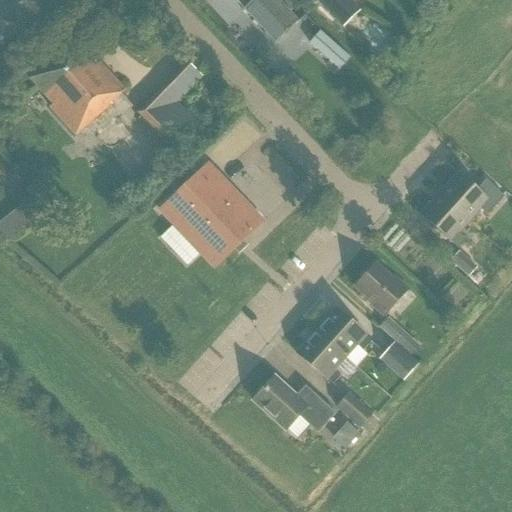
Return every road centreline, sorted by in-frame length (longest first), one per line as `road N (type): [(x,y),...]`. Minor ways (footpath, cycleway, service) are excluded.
road 1 (track): [(0,288),(242,511)]
road 2 (residential): [(367,216),(165,0)]
road 3 (residential): [(200,399),(367,216)]
